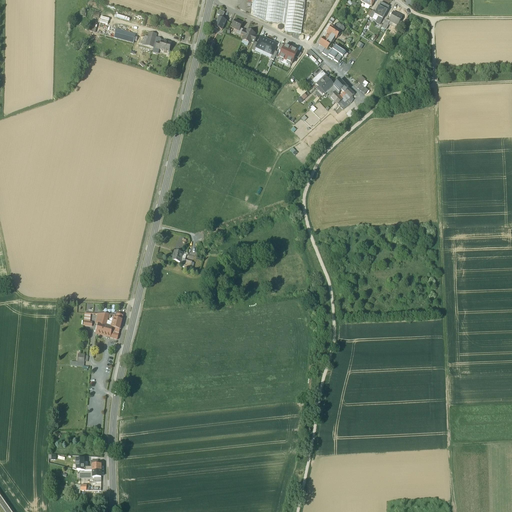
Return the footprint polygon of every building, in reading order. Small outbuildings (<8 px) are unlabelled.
[(252,0),(252,5),(250,15),(265,21),(267,0),(252,0)] [(284,0),(267,0),(265,21),(282,24),(284,0)] [(305,0),(288,0),(285,24),(284,31),(301,34),(305,0)] [(306,0),(304,27),(314,28),(316,0),(306,0)] [(382,7),(379,6),(375,13),(374,15),(378,18),(382,20),(389,7),(384,4),(382,7)] [(402,17),(393,12),(388,22),(397,26),(402,17)] [(219,18),(218,18),(214,27),(222,31),(226,21),(222,19),(219,18)] [(243,24),(235,21),(231,28),(237,31),(239,31),(239,32),(240,29),(243,24)] [(136,35),(92,23),(90,32),(133,43),(134,41),(136,41),(138,37),(135,36),(136,35)] [(337,25),(335,29),(340,32),(341,33),(344,30),(343,28),(339,25),(337,25)] [(331,29),(331,30),(330,31),(330,30),(327,34),(334,38),(336,39),(340,32),(335,29),(334,28),(333,28),(333,27),(332,27),(331,27),(331,28),(330,29),(331,29)] [(255,34),(247,31),(242,41),(250,44),(251,42),(254,35),(255,34)] [(157,35),(149,33),(147,39),(141,37),(139,45),(153,48),(156,38),(157,35)] [(334,38),(328,34),(325,39),(331,44),(334,38)] [(257,44),(255,48),(256,49),(264,53),(269,41),(260,37),(257,44)] [(158,38),(157,38),(156,38),(153,48),(156,49),(157,44),(160,45),(161,42),(161,41),(161,40),(160,39),(159,39),(158,38)] [(325,39),(323,39),(319,45),(325,49),(326,50),(328,48),(331,44),(325,39)] [(278,45),(269,41),(264,53),(271,56),(272,57),(274,52),(278,45)] [(172,45),(161,42),(160,45),(157,44),(156,49),(159,50),(169,53),(170,48),(171,48),(172,45)] [(282,52),(279,59),(291,65),(295,57),(297,52),(284,46),(282,52)] [(325,49),(322,54),(332,61),(333,60),(338,63),(342,57),(343,58),(346,53),(335,47),(333,51),(328,48),(326,50),(325,49)] [(325,75),(322,72),(312,81),(318,87),(319,86),(322,84),(319,81),(325,75)] [(325,75),(319,81),(322,84),(327,79),(328,78),(325,75)] [(361,86),(365,81),(361,78),(357,82),(361,86)] [(322,84),(319,86),(325,93),(333,86),(327,79),(322,84)] [(334,86),(333,87),(337,90),(339,93),(342,90),(345,86),(340,80),(334,86)] [(333,86),(325,93),(324,93),(324,94),(325,95),(328,92),(333,87),(334,86),(333,86)] [(306,92),(301,87),(296,92),(300,97),(306,92)] [(333,87),(328,92),(332,96),(335,92),(337,90),(333,87)] [(354,95),(348,89),(345,92),(351,98),(352,99),(353,98),(352,97),(354,95)] [(337,95),(335,92),(332,96),(330,97),(338,105),(341,102),(343,101),(337,95)] [(177,252),(174,252),(172,261),(180,263),(181,259),(182,254),(180,253),(181,252),(178,251),(177,252)] [(192,262),(185,260),(184,264),(183,268),(190,270),(192,262)] [(108,315),(102,315),(100,324),(106,325),(107,318),(108,315)] [(122,321),(114,319),(112,328),(113,328),(120,330),(122,321)] [(119,334),(112,333),(113,328),(112,328),(105,326),(100,325),(99,325),(97,334),(106,337),(109,338),(117,340),(119,334)]
